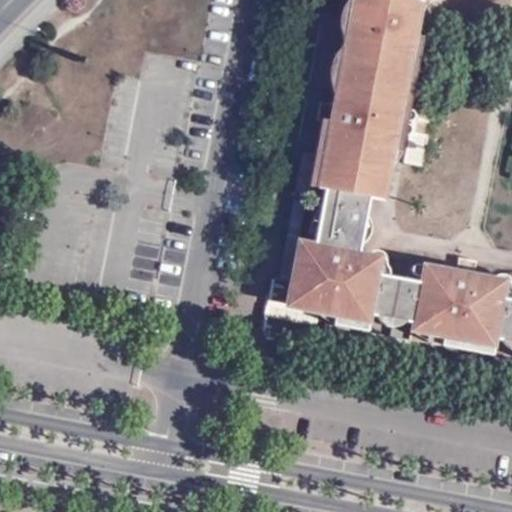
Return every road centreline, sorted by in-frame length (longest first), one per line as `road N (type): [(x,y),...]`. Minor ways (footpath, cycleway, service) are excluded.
road 1 (residential): [(167,443),(249,0)]
road 2 (residential): [(0,440),(381,511)]
road 3 (residential): [(511,507),(167,443)]
road 4 (residential): [(167,443),(0,412)]
